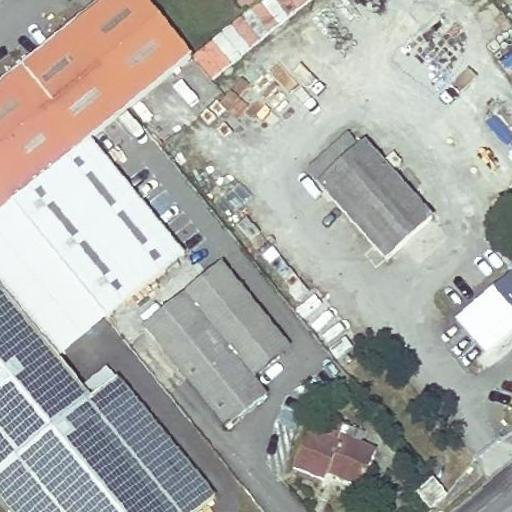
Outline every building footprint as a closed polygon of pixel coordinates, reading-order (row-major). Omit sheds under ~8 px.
[(192,57),(160,19),(144,0),(104,0),(0,85),(0,162),(26,194),(90,141),(192,57)] [(241,15),(194,58),(213,79),(260,36),(241,15)] [(280,138),(285,133),(291,128),(262,97),(250,108),(280,138)] [(328,176),(359,149),(347,136),(316,163),(328,176)] [(26,194),(13,204),(107,321),(185,258),(90,141),(26,194)] [(328,176),(323,180),(319,184),(387,260),(432,219),(364,144),(359,149),(328,176)] [(26,194),(0,162),(0,214),(13,204),(26,194)] [(107,321),(13,204),(0,214),(0,284),(62,358),(107,321)] [(253,380),(271,365),(289,350),(223,267),(147,328),(228,430),(267,398),(253,380)] [(511,331),(511,272),(457,319),(486,353),(511,331)] [(0,498),(11,511),(198,511),(214,499),(116,379),(94,398),(62,358),(0,284),(0,498)] [(349,366),(358,358),(368,351),(322,297),(305,311),(349,366)] [(331,357),(322,351),(314,345),(296,369),(313,381),(331,357)] [(340,444),(324,437),(308,431),(292,469),(324,483),(327,475),(329,472),(337,475),(335,479),(361,490),(376,450),(361,444),(365,434),(332,421),(328,432),(343,438),(340,444)] [(446,497),(440,489),(434,482),(419,494),(431,509),(446,497)]
